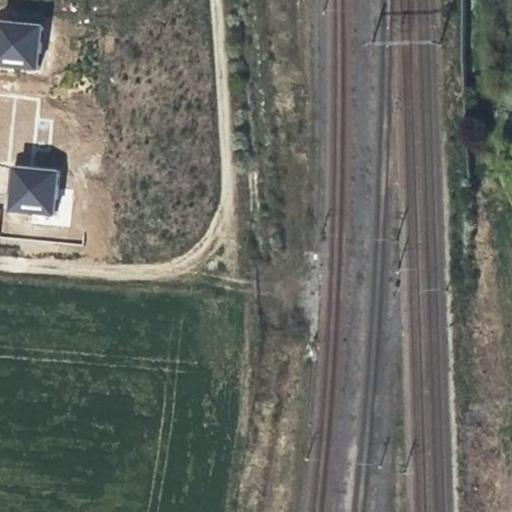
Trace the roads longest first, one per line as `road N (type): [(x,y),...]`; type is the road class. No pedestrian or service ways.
road 1 (track): [(210,0),(226,212),(241,290),(210,511)]
road 2 (track): [(241,290),(0,264)]
